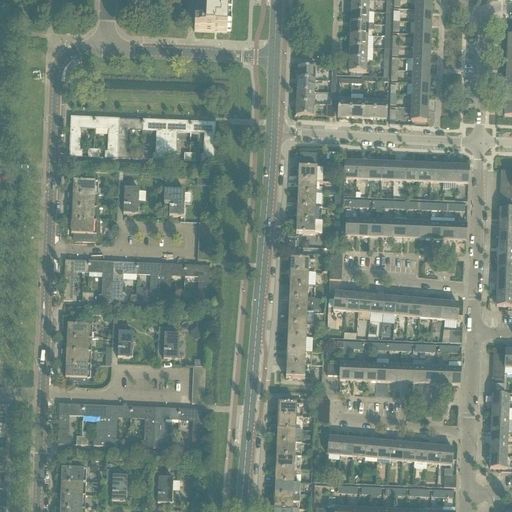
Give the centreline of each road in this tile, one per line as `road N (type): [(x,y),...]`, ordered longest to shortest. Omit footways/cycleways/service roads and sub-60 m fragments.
road 1 (secondary): [(241,511),(273,136)]
road 2 (unclassified): [(481,143),(273,136)]
road 3 (tertiary): [(274,59),(106,49)]
road 4 (residential): [(112,398),(184,400),(182,375),(115,371)]
road 5 (tertiary): [(106,49),(77,48),(61,60),(54,174)]
road 6 (unclassified): [(476,292),(481,143)]
road 7 (tertiary): [(51,252),(44,394)]
road 8 (unclassified): [(471,432),(334,419)]
road 9 (residential): [(112,255),(113,226),(188,231),(188,258)]
road 10 (unknown): [(444,0),(439,131)]
road 11 (unclassified): [(476,292),(346,276)]
road 12 (residential): [(481,143),(485,20)]
